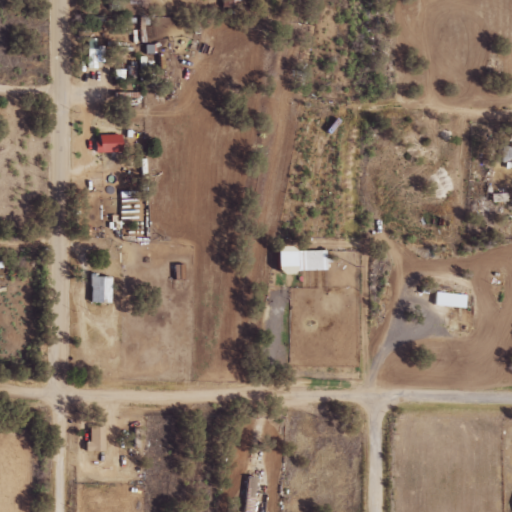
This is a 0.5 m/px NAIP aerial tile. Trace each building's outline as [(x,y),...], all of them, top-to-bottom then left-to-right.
[(238,9),(238,0),(219,0),(219,8),(238,9)] [(94,39),(83,39),(84,70),(94,69),(94,63),(102,62),(101,46),(94,47),(94,39)] [(116,135),(92,135),(93,153),(117,153),(116,135)] [(511,163),(511,147),(511,146),(511,143),(497,143),(498,163),(511,163)] [(292,251),(292,271),(323,270),(322,251),(292,251)] [(171,279),(181,279),(180,264),(171,265),(171,279)] [(108,303),(109,277),(87,277),(87,303),(108,303)] [(464,295),(432,292),(431,306),(463,308),(464,295)] [(100,426),(85,426),(85,442),(81,442),(81,452),(101,452),(100,426)] [(261,511),(263,494),(251,493),(252,477),(243,477),(241,511),(261,511)]
